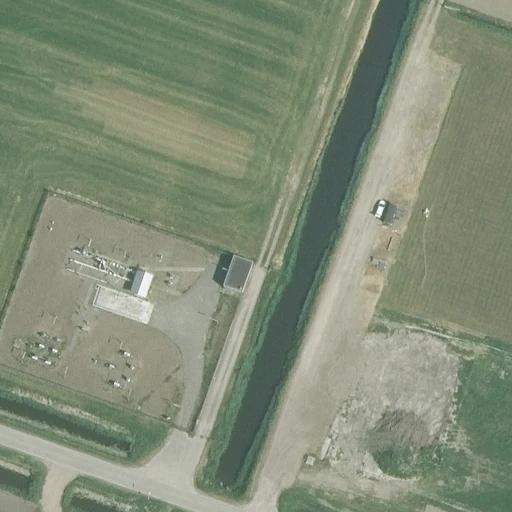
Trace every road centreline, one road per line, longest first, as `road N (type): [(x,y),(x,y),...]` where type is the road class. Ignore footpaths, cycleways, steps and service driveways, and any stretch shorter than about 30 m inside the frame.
road 1 (track): [(438,0),(263,511)]
road 2 (unclassified): [(213,511),(0,435)]
